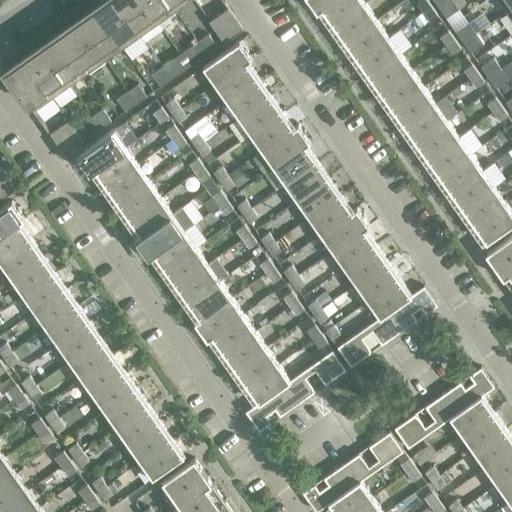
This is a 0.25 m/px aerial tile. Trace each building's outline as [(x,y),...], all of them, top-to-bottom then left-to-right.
[(141,35),(116,0),(111,0),(97,10),(124,47),(141,35)] [(159,23),(142,0),(116,0),(141,35),(145,41),(164,28),(159,22),(159,23)] [(176,10),(169,0),(142,0),(159,23),(159,22),(176,10)] [(190,0),(169,0),(176,10),(190,0)] [(333,0),(309,0),(312,4),(310,5),(312,7),(313,5),(317,11),(333,0)] [(365,3),(363,0),(333,0),(317,11),(318,12),(323,9),(334,25),(365,3)] [(431,6),(426,0),(419,0),(417,2),(423,12),(431,6)] [(458,6),(452,0),(447,0),(439,6),(445,15),(458,6)] [(511,7),(511,0),(498,0),(507,11),(511,7)] [(377,19),(365,3),(334,25),(346,41),(377,19)] [(438,15),(431,6),(423,12),(430,21),(438,15)] [(209,20),(224,41),(243,28),(228,7),(209,20)] [(124,47),(97,10),(80,23),(106,60),(124,47)] [(389,36),(377,19),(346,41),(357,58),(389,36)] [(106,60),(80,23),(62,35),(88,72),(106,60)] [(470,24),(457,33),(464,42),(476,33),(470,24)] [(455,39),(448,30),(440,36),(447,45),(455,39)] [(209,33),(198,41),(207,53),(218,46),(209,33)] [(482,42),(476,33),(464,42),(470,51),(482,42)] [(88,72),(62,35),(44,48),(71,85),(88,72)] [(401,53),(389,36),(357,58),(369,75),(401,53)] [(461,49),(455,39),(447,45),(454,54),(461,49)] [(244,47),(240,40),(203,66),(216,83),(252,58),(245,49),(247,47),(246,46),(244,47)] [(207,53),(198,41),(187,48),(196,61),(207,53)] [(71,85),(44,48),(27,60),(53,97),(71,85)] [(412,69),(401,53),(369,75),(381,91),(412,69)] [(173,58),(163,66),(172,78),(182,71),(173,58)] [(252,58),(216,83),(227,100),(259,78),(248,62),(252,58)] [(495,59),(482,68),(489,77),(501,68),(495,59)] [(53,97),(27,60),(9,73),(35,110),(53,97)] [(478,73),(472,63),(464,69),(470,78),(478,73)] [(172,78),(163,66),(152,73),(161,86),(172,78)] [(507,77),(501,68),(489,77),(495,86),(507,77)] [(424,86),(412,69),(381,91),(393,108),(424,86)] [(485,82),(478,73),(470,78),(477,88),(485,82)] [(271,94),(259,78),(227,100),(239,117),(271,94)] [(138,83),(127,91),(136,103),(147,96),(138,83)] [(436,103),(424,86),(393,108),(404,125),(436,103)] [(136,103),(127,91),(117,98),(126,111),(136,103)] [(282,111),(271,94),(239,117),(251,133),(282,111)] [(502,106),(495,97),(487,102),(494,112),(502,106)] [(174,98),(166,103),(173,113),(181,108),(174,98)] [(448,119),(436,103),(404,125),(416,141),(448,119)] [(168,116),(161,106),(153,112),(161,122),(168,116)] [(508,115),(502,106),(494,112),(501,121),(508,115)] [(103,108),(92,115),(101,128),(112,121),(103,108)] [(187,117),(181,108),(173,113),(180,122),(187,117)] [(294,127),(282,111),(251,133),(263,150),(299,124),(298,124),(294,127)] [(101,128),(92,115),(81,123),(90,136),(101,128)] [(50,132),(65,153),(84,140),(69,119),(50,132)] [(459,136),(448,119),(416,141),(428,158),(459,136)] [(180,133),(174,124),(166,130),(172,138),(180,133)] [(303,130),(299,124),(263,150),(274,167),(311,141),(304,132),(306,131),(305,129),(303,130)] [(126,146),(114,129),(78,154),(85,164),(83,165),(84,167),(86,166),(90,172),(126,146)] [(198,132),(191,138),(197,146),(205,141),(198,132)] [(186,142),(180,133),(172,138),(179,147),(186,142)] [(471,153),(459,136),(428,158),(440,175),(471,153)] [(211,150),(205,141),(197,146),(203,155),(211,150)] [(311,142),(311,141),(274,167),(286,183),(318,161),(306,145),(311,142)] [(138,163),(126,146),(90,172),(95,169),(106,185),(138,163)] [(483,169),(471,153),(440,175),(451,191),(483,169)] [(204,166),(197,158),(190,163),(196,172),(204,166)] [(329,178),(318,161),(286,183),(298,200),(329,178)] [(150,179),(138,163),(106,185),(118,202),(150,179)] [(210,175),(204,166),(196,172),(202,181),(210,175)] [(222,166),(214,171),(220,180),(228,174),(222,166)] [(241,166),(229,175),(238,188),(250,179),(241,166)] [(0,167),(0,199),(15,188),(0,167)] [(495,186),(483,169),(451,191),(463,208),(495,186)] [(235,184),(228,174),(220,180),(228,190),(235,184)] [(341,194),(329,178),(298,200),(310,217),(341,194)] [(162,196),(150,179),(118,202),(130,218),(162,196)] [(506,203),(495,186),(463,208),(475,225),(506,203)] [(227,200),(220,190),(212,195),(219,205),(227,200)] [(352,210),(341,194),(310,217),(321,233),(358,208),(357,207),(352,210)] [(173,213),(162,196),(130,218),(141,234),(136,238),(137,238),(173,213)] [(245,199),(238,204),(244,213),(252,208),(245,199)] [(17,207),(12,200),(0,209),(0,234),(24,218),(18,209),(20,208),(18,206),(17,207)] [(233,209),(227,200),(219,205),(226,214),(233,209)] [(511,224),(511,210),(506,203),(475,225),(487,242),(511,224)] [(183,206),(173,213),(137,238),(143,248),(142,249),(143,250),(145,249),(149,255),(185,230),(195,223),(183,206)] [(258,217),(252,208),(244,213),(250,222),(258,217)] [(362,214),(358,208),(321,233),(333,250),(369,225),(363,215),(365,214),(363,213),(362,214)] [(25,219),(24,218),(0,234),(0,259),(31,238),(20,222),(25,219)] [(251,233),(244,224),(237,230),(243,239),(251,233)] [(370,225),(369,225),(333,250),(345,267),(376,245),(365,229),(370,225)] [(197,246),(185,230),(149,255),(149,256),(154,252),(165,268),(197,246)] [(269,232),(261,238),(267,247),(275,241),(269,232)] [(257,242),(251,233),(243,239),(249,247),(257,242)] [(511,234),(486,253),(503,277),(511,289),(511,234)] [(43,255),(31,238),(0,259),(0,260),(12,277),(43,255)] [(281,250),(275,241),(267,247),(274,255),(281,250)] [(388,261),(376,245),(345,267),(357,283),(388,261)] [(209,263),(197,246),(165,268),(177,285),(209,263)] [(55,271),(43,255),(12,277),(23,293),(55,271)] [(274,267),(268,258),(260,263),(267,272),(274,267)] [(400,278),(388,261),(357,283),(368,300),(400,278)] [(220,280),(209,263),(177,285),(189,302),(220,280)] [(292,264),(284,270),(291,280),(299,274),(292,264)] [(281,277),(274,267),(267,272),(274,282),(281,277)] [(67,288),(55,271),(23,293),(35,310),(67,288)] [(305,283),(299,274),(291,280),(297,289),(305,283)] [(411,294),(400,278),(368,300),(380,316),(380,317),(412,295),(411,294)] [(232,296),(220,280),(189,302),(200,318),(195,321),(196,322),(232,296)] [(438,304),(424,285),(411,294),(412,295),(380,317),(380,316),(338,346),(351,365),(372,351),(362,337),(372,330),(382,344),(402,330),(404,329),(403,329),(417,319),(413,312),(422,306),(426,313),(438,304)] [(78,305),(67,288),(35,310),(47,327),(78,305)] [(298,300),(292,291),(284,296),(290,305),(298,300)] [(244,313),(232,296),(196,322),(202,331),(200,332),(202,334),(203,333),(207,338),(244,313)] [(316,299),(308,304),(315,313),(322,308),(316,299)] [(304,309),(298,300),(290,305),(296,314),(304,309)] [(90,321),(78,305),(47,327),(59,343),(90,321)] [(329,317),(322,308),(315,313),(321,322),(329,317)] [(255,330),(244,313),(207,338),(208,339),(213,336),(224,352),(255,330)] [(102,338),(90,321),(59,343),(70,360),(102,338)] [(321,333),(315,324),(307,330),(314,339),(321,333)] [(334,324),(326,330),(332,339),(340,333),(334,324)] [(267,346),(255,330),(224,352),(236,368),(267,346)] [(328,342),(321,333),(314,339),(320,347),(328,342)] [(114,355),(102,338),(70,360),(82,377),(114,355)] [(6,342),(0,346),(0,350),(5,357),(12,351),(6,342)] [(279,363),(267,346),(236,368),(247,385),(279,363)] [(346,369),(333,349),(290,379),(291,380),(259,402),(259,401),(246,411),(259,430),(271,422),(267,415),(276,409),(280,415),(294,406),(296,405),(315,391),(306,377),(316,370),(326,383),(346,369)] [(19,360),(12,351),(5,357),(11,365),(19,360)] [(125,371),(114,355),(82,377),(94,393),(125,371)] [(291,380),(290,379),(279,363),(247,385),(259,401),(259,402),(291,380)] [(495,386),(482,366),(470,375),(475,381),(466,387),(461,381),(447,391),(445,392),(426,406),(435,419),(425,427),(416,413),(395,427),(409,447),(451,417),(450,417),(482,394),(482,395),(495,386)] [(137,388),(125,371),(94,393),(106,410),(137,388)] [(30,376),(22,381),(28,390),(36,385),(30,376)] [(23,393),(17,384),(8,390),(15,399),(23,393)] [(42,393),(36,385),(28,390),(34,399),(42,393)] [(149,405),(137,388),(106,410),(117,427),(149,405)] [(30,403),(23,393),(15,399),(22,408),(30,403)] [(450,417),(451,417),(462,433),(494,411),(482,395),(482,394),(450,417)] [(161,421),(149,405),(117,427),(129,444),(161,421)] [(53,409),(45,415),(52,423),(59,418),(53,409)] [(506,428),(494,411),(462,433),(474,450),(506,428)] [(47,427),(40,417),(32,423),(39,432),(47,427)] [(66,427),(59,418),(52,423),(58,432),(66,427)] [(172,438),(161,421),(129,444),(141,460),(172,438)] [(53,436),(47,427),(39,432),(45,442),(53,436)] [(511,448),(511,437),(506,428),(474,450),(486,467),(511,448)] [(404,450),(390,431),(369,446),(379,459),(369,466),(359,453),(339,467),(339,466),(338,467),(338,468),(324,477),(329,484),(320,490),(315,484),(303,492),(317,511),(330,502),(361,480),(404,450)] [(185,455),(172,438),(141,460),(153,478),(185,455)] [(77,442),(69,448),(75,457),(83,451),(77,442)] [(511,448),(486,467),(497,483),(511,473),(511,448)] [(414,454),(420,463),(428,457),(422,449),(414,454)] [(70,460),(64,451),(55,456),(62,466),(70,460)] [(89,460),(83,451),(75,457),(81,466),(89,460)] [(0,484),(16,473),(4,456),(0,459),(0,484)] [(415,466),(409,457),(401,463),(407,472),(415,466)] [(212,482),(195,458),(163,481),(179,505),(175,508),(177,511),(208,511),(227,500),(226,499),(224,500),(212,482)] [(77,469),(70,460),(62,466),(69,475),(77,469)] [(433,465),(425,470),(432,480),(440,474),(433,465)] [(422,476),(415,466),(407,472),(414,481),(422,476)] [(0,509),(28,490),(16,473),(0,484),(0,509)] [(511,473),(497,483),(509,500),(511,498),(511,473)] [(446,484),(440,474),(432,480),(439,489),(446,484)] [(100,476),(92,481),(99,490),(106,485),(100,476)] [(330,502),(336,511),(350,511),(373,496),(361,480),(330,502)] [(94,493),(87,484),(79,490),(86,499),(94,493)] [(113,493),(106,485),(99,490),(105,499),(113,493)] [(31,511),(40,507),(28,490),(0,509),(0,511),(31,511)] [(439,500),(432,490),(424,496),(431,505),(439,500)] [(100,503),(94,493),(86,499),(92,509),(100,503)] [(384,511),(373,496),(350,511),(384,511)] [(457,498),(449,504),(454,511),(456,511),(463,507),(457,498)] [(227,500),(208,511),(232,511),(225,502),(227,500)] [(441,511),(445,509),(439,500),(431,505),(435,511),(441,511)]
